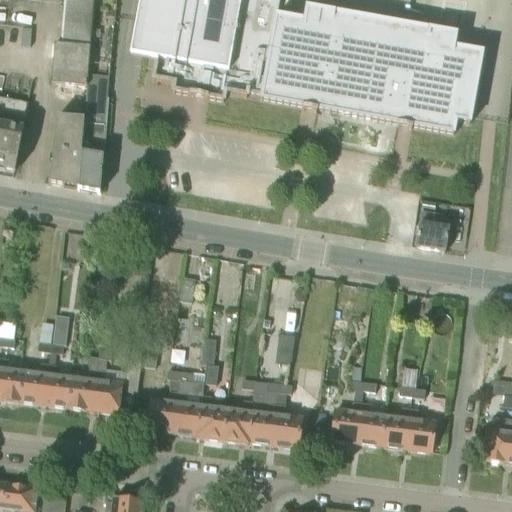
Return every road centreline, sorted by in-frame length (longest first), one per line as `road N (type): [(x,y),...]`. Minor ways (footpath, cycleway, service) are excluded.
road 1 (residential): [(511,285),(0,197)]
road 2 (residential): [(511,509),(260,479)]
road 3 (residential): [(181,470),(0,446)]
